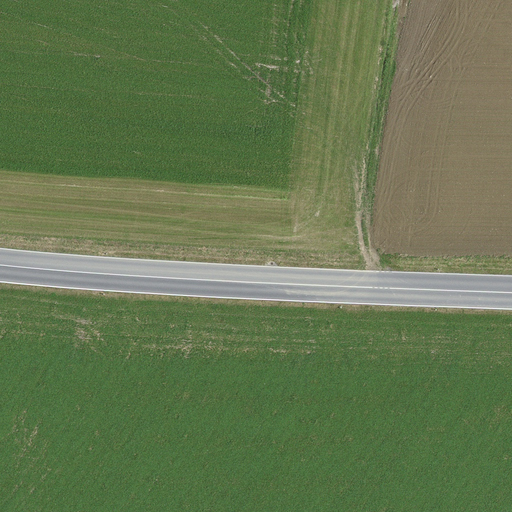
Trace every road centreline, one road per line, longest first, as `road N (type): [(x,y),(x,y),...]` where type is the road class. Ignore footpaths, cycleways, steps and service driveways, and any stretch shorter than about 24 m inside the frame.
road 1 (secondary): [(0,263),(511,291)]
road 2 (track): [(395,0),(364,189),(363,235),(379,286)]
